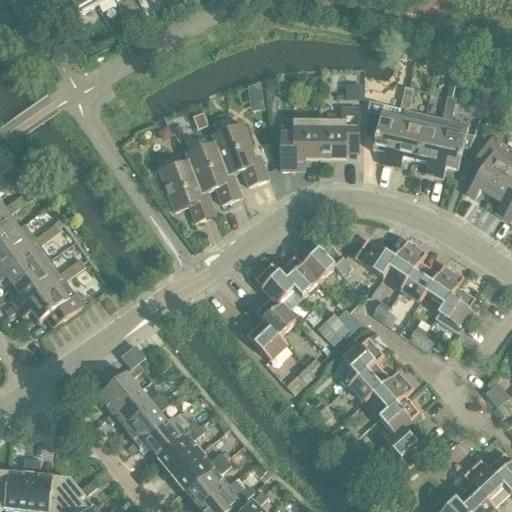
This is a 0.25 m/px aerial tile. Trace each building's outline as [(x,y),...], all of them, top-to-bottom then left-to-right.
[(67,0),(78,18),(95,8),(90,0),(67,0)] [(90,0),(95,8),(109,0),(90,0)] [(196,4),(193,0),(181,0),(187,9),(196,4)] [(418,58),(416,70),(435,75),(438,63),(418,58)] [(411,104),(414,92),(405,90),(402,102),(411,104)] [(453,113),(456,101),(447,99),(445,111),(453,113)] [(426,118),(409,114),(411,104),(402,102),(400,111),(399,114),(403,115),(402,121),(391,170),(401,172),(403,161),(415,163),(426,118)] [(391,170),(402,121),(403,115),(399,114),(400,111),(370,104),(368,114),(370,115),(365,138),(375,140),(372,154),(385,156),(383,168),(391,170)] [(359,156),(359,111),(341,110),(341,125),(320,124),(319,163),(346,164),(346,156),(359,156)] [(446,124),(434,179),(443,181),(446,170),(458,173),(462,153),(463,151),(469,152),(474,139),(466,137),(468,129),(451,125),(453,113),(445,111),(442,122),(442,123),(446,124)] [(442,123),(442,122),(426,118),(415,163),(427,166),(424,177),(434,179),(446,124),(442,123)] [(319,163),(320,124),(294,124),(294,129),(281,129),(281,173),(295,174),(295,163),(319,163)] [(242,126),(212,137),(214,145),(215,145),(228,178),(233,177),(242,173),(248,190),(268,182),(259,158),(254,160),(242,126)] [(492,200),(511,168),(511,158),(499,149),(502,144),(493,137),(470,171),(479,177),(467,196),(475,202),(481,193),(492,200)] [(214,145),(185,156),(188,163),(201,197),(207,195),(215,192),(221,208),(242,201),(233,177),(228,178),(215,145),(214,145)] [(188,163),(159,174),(174,215),(189,210),(195,227),(215,219),(207,195),(201,197),(188,163)] [(511,168),(492,200),(501,206),(495,215),(503,220),(511,206),(511,168)] [(20,199),(25,206),(35,199),(30,192),(20,199)] [(10,217),(25,206),(20,199),(10,206),(12,210),(8,213),(8,214),(0,219),(0,246),(21,231),(20,231),(10,217)] [(10,206),(5,210),(0,202),(0,219),(8,214),(8,213),(12,210),(10,206)] [(511,206),(503,220),(511,225),(511,223),(511,206)] [(35,241),(25,227),(20,231),(21,231),(0,246),(0,273),(33,249),(38,245),(35,241)] [(45,234),(50,242),(60,234),(55,227),(45,234)] [(41,248),(50,242),(45,234),(35,241),(38,245),(33,249),(0,273),(0,285),(8,279),(16,289),(46,267),(51,263),(41,248)] [(388,271),(395,261),(367,243),(361,252),(352,246),(345,256),(383,281),(389,272),(388,271)] [(420,265),(426,256),(407,243),(395,261),(388,271),(389,272),(406,283),(407,284),(420,265)] [(342,278),(351,269),(327,245),(303,268),(302,268),(318,285),(334,270),(342,278)] [(302,268),(303,268),(295,260),(279,275),(295,292),(294,293),(302,301),(318,285),(302,268)] [(70,270),(75,277),(85,270),(80,262),(70,270)] [(60,277),(61,276),(51,263),(46,267),(16,289),(23,299),(13,305),(19,313),(59,284),(63,281),(60,277)] [(438,277),(420,265),(407,284),(406,283),(400,293),(419,306),(426,296),(438,277)] [(279,275),(271,266),(254,283),(271,300),(278,308),(279,307),(294,293),(295,292),(279,275)] [(457,290),(464,280),(444,267),(438,277),(426,296),(444,308),(457,289),(457,290)] [(67,283),(75,277),(70,270),(61,276),(60,277),(63,281),(59,284),(19,313),(25,321),(34,314),(41,324),(48,320),(55,330),(86,307),(78,295),(77,296),(67,283)] [(437,318),(434,322),(459,339),(475,315),(470,312),(476,302),(457,290),(457,289),(444,308),(437,318)] [(295,325),(279,307),(278,308),(271,300),(255,316),(262,323),(279,341),(279,340),(295,325)] [(388,315),(391,310),(381,304),(375,314),(384,320),(388,315)] [(334,317),(333,318),(330,315),(323,322),(326,325),(330,329),(342,343),(350,335),(334,317)] [(397,321),(388,315),(384,320),(381,324),(391,331),(397,321)] [(326,325),(323,322),(321,320),(313,328),(333,350),(342,343),(330,329),(326,325)] [(279,340),(279,341),(262,323),(246,339),(270,364),(287,348),(279,340)] [(424,340),(427,335),(418,329),(412,339),(421,344),(421,345),(424,340)] [(433,346),(424,340),(421,345),(421,344),(418,349),(427,355),(433,346)] [(375,366),(384,358),(368,341),(343,364),(357,380),(358,380),(375,365),(375,366)] [(138,367),(145,361),(135,349),(121,360),(131,372),(138,366),(138,367)] [(311,374),(319,366),(312,358),(303,366),(307,370),(311,374)] [(390,382),(375,366),(375,365),(358,380),(357,380),(348,388),(364,406),(372,398),(390,382)] [(143,373),(138,367),(138,366),(131,372),(98,399),(112,416),(140,393),(131,383),(143,373)] [(315,378),(311,374),(307,370),(299,378),(307,386),(315,378)] [(405,400),(413,392),(398,374),(390,382),(372,398),(387,414),(404,399),(405,400)] [(510,401),(498,387),(486,397),(497,411),(510,401)] [(125,433),(166,401),(161,394),(149,404),(140,393),(112,416),(125,433)] [(325,411),(329,407),(322,399),(313,406),(320,414),(325,411)] [(420,416),(405,400),(404,399),(387,414),(378,421),(393,438),(394,438),(403,431),(420,416)] [(167,426),(166,426),(159,417),(171,407),(166,401),(125,433),(140,451),(145,446),(145,445),(167,426)] [(509,417),(502,408),(497,412),(493,415),(500,424),(509,417)] [(333,419),(325,411),(320,414),(316,418),(324,427),(333,419)] [(193,422),(190,425),(183,415),(173,423),(172,421),(166,426),(167,426),(145,445),(145,446),(158,462),(198,429),(193,422)] [(172,478),(200,456),(191,445),(203,435),(198,429),(158,462),(172,478)] [(425,456),(403,431),(394,438),(393,438),(385,446),(408,471),(425,456)] [(355,444),(359,440),(351,432),(343,440),(350,448),(354,444),(355,444)] [(362,453),(355,444),(354,444),(350,448),(346,451),(354,460),(362,453)] [(186,495),(226,462),(220,456),(208,466),(200,456),(172,478),(186,495)] [(488,472),(504,489),(503,489),(511,497),(511,464),(504,456),(488,472)] [(13,511),(27,511),(33,462),(24,461),(23,476),(10,475),(6,511),(13,511)] [(39,478),(41,463),(33,462),(27,511),(48,511),(51,479),(39,478)] [(199,511),(228,489),(219,479),(231,469),(226,462),(186,495),(199,511)] [(488,472),(481,464),(464,480),(471,487),(488,504),(503,489),(504,489),(488,472)] [(0,474),(0,511),(2,511),(6,511),(10,475),(0,474)] [(387,491),(396,483),(388,474),(379,482),(387,491)] [(80,493),(70,481),(51,479),(48,511),(91,511),(94,510),(85,500),(97,490),(92,483),(80,493)] [(248,490),(246,491),(239,482),(228,490),(228,489),(199,511),(233,511),(253,496),(248,490)] [(495,511),(496,511),(488,504),(471,487),(455,503),(464,511),(495,511)] [(257,511),(267,500),(261,495),(245,511),(257,511)] [(464,511),(455,503),(445,511),(464,511)]
